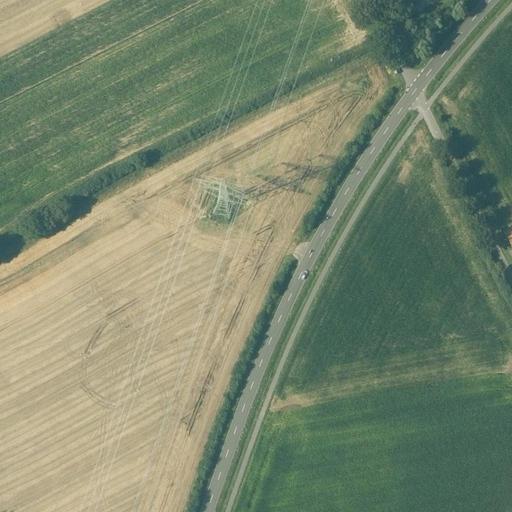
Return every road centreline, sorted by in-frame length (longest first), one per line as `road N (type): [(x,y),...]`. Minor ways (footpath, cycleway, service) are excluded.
road 1 (secondary): [(206,511),(304,265),(414,90)]
road 2 (unclassified): [(414,90),(511,282)]
